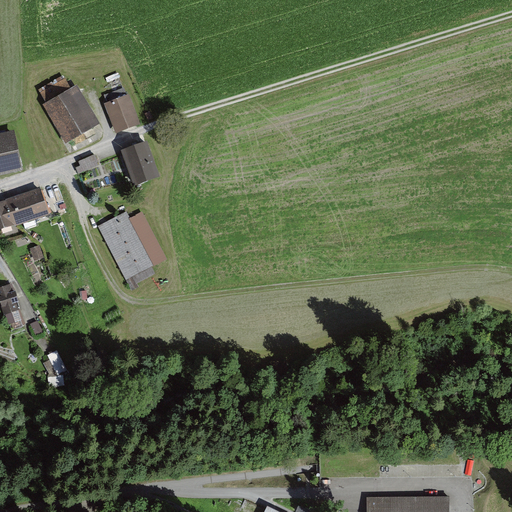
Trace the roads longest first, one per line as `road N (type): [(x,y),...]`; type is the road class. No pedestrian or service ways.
road 1 (track): [(0,187),(187,115),(511,12)]
road 2 (track): [(511,271),(447,270),(129,301),(94,253),(66,162)]
